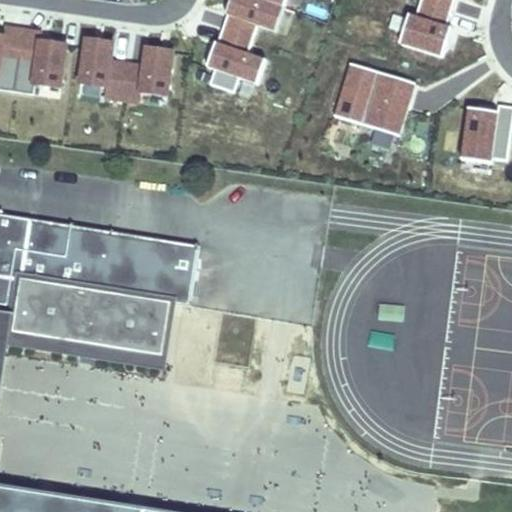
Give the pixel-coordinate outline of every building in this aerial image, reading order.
[(234,0),(229,16),(232,17),(221,46),(219,45),(212,68),(220,71),(214,85),(238,93),(243,79),(261,85),(269,63),(251,55),(260,29),(278,35),(290,0),(234,0)] [(411,17),(402,46),(444,59),(453,29),(447,27),(455,0),(459,0),(462,1),(462,0),(421,0),(416,18),(411,17)] [(3,38),(0,37),(0,90),(34,95),(35,85),(61,89),(67,47),(41,43),(43,34),(5,28),(3,38)] [(115,44),(87,41),(81,86),(108,89),(106,99),(142,104),(143,94),(169,97),(175,53),(148,50),(146,68),(112,63),(115,44)] [(416,86),(351,65),(335,118),(400,138),(416,86)] [(498,115),(468,111),(461,161),(490,166),(491,161),(506,163),(511,123),(511,110),(499,109),(498,115)] [(0,329),(20,332),(170,356),(178,304),(197,307),(207,247),(151,238),(146,267),(116,262),(121,233),(0,213),(0,511),(161,511),(152,510),(151,511),(134,511),(135,507),(0,485),(0,329)] [(151,238),(121,233),(116,262),(146,267),(151,238)] [(20,332),(0,329),(0,451),(19,342),(20,332)] [(170,356),(20,332),(19,342),(168,368),(170,356)] [(218,353),(212,386),(241,392),(247,358),(218,353)] [(442,441),(511,449),(511,382),(483,379),(480,405),(447,401),(442,441)]
